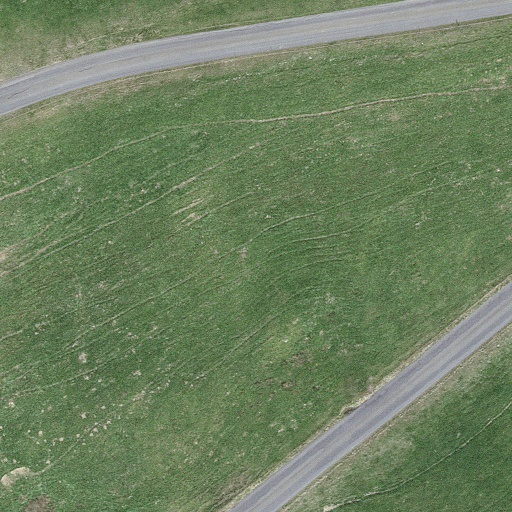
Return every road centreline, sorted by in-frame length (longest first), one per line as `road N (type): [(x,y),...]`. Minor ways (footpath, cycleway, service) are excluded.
road 1 (residential): [(0,105),(119,63),(511,9)]
road 2 (residential): [(511,283),(244,511)]
